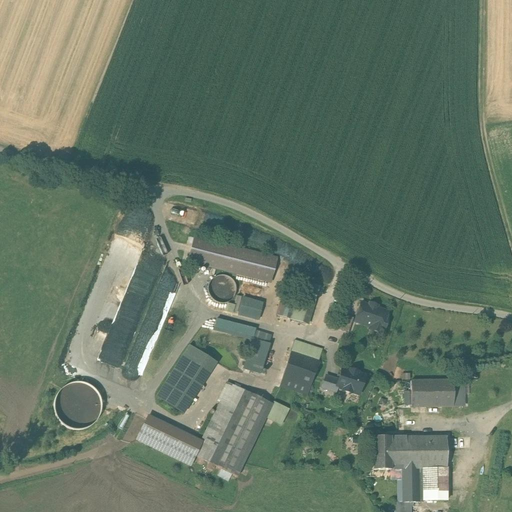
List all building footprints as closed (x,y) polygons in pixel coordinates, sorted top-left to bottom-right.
[(275,259),(194,238),(188,262),(215,268),(269,282),(275,259)] [(234,295),(235,289),(234,284),(231,280),(226,277),(221,276),(216,277),(211,280),(209,284),(208,290),(209,295),(212,299),(216,302),(222,303),(227,302),(231,299),(234,295)] [(321,284),(303,278),(297,296),(314,301),(321,284)] [(289,293),(281,317),(290,320),(297,296),(289,293)] [(314,301),(297,296),(290,320),(307,325),(314,301)] [(261,304),(243,298),(237,315),(256,321),(261,304)] [(376,307),(369,304),(368,306),(360,303),(354,322),(370,327),(369,330),(380,334),(381,331),(383,332),(387,320),(385,319),(387,313),(376,309),(376,307)] [(353,319),(341,315),(336,330),(348,334),(353,319)] [(270,336),(255,332),(243,369),(258,374),(270,336)] [(322,350),(294,341),(290,353),(291,353),(324,363),(325,364),(328,354),(321,352),(322,350)] [(188,346),(169,376),(196,394),(216,364),(188,346)] [(324,363),(291,353),(282,380),(312,390),(339,400),(340,395),(348,371),(325,364),(324,363)] [(196,394),(169,376),(156,397),(183,414),(196,394)] [(312,390),(282,380),(279,386),(310,397),(312,390)] [(462,381),(410,381),(410,392),(410,405),(410,408),(462,407),(462,381)] [(200,446),(195,456),(236,477),(272,405),(227,383),(218,401),(220,403),(200,446)] [(60,428),(99,427),(98,385),(60,385),(60,428)] [(145,420),(136,441),(190,466),(195,456),(200,446),(145,420)] [(488,480),(498,482),(500,474),(499,474),(508,437),(499,435),(498,441),(492,471),(491,471),(488,480)] [(390,438),(372,438),(373,470),(390,470),(390,469),(390,438)] [(446,438),(409,438),(390,438),(390,469),(401,469),(418,469),(446,469),(446,438)] [(418,469),(401,469),(401,477),(394,477),(394,482),(400,481),(401,503),(394,503),(393,511),(404,511),(404,503),(412,503),(419,503),(419,492),(418,469)] [(446,469),(418,469),(419,492),(446,491),(446,469)] [(446,491),(419,492),(419,503),(422,503),(422,501),(446,501),(446,491)] [(412,507),(412,503),(404,503),(404,511),(409,511),(410,507),(412,507)]
